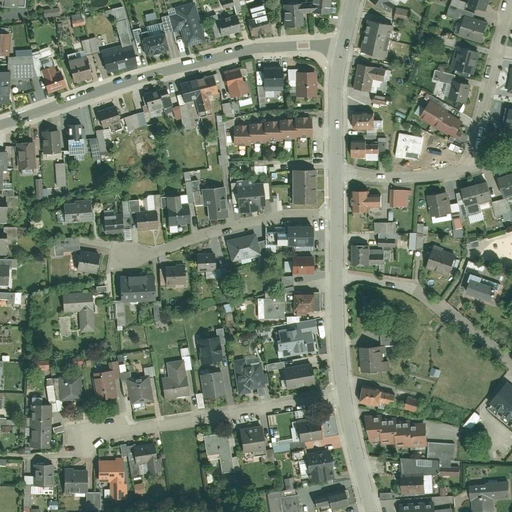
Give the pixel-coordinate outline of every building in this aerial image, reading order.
[(0,0),(0,6),(20,9),(21,0),(0,0)] [(311,0),(310,13),(322,15),(323,0),(311,0)] [(371,0),(371,1),(390,14),(396,4),(389,0),(371,0)] [(469,0),(468,4),(486,10),(488,0),(469,0)] [(254,1),(245,4),(254,28),(273,21),(266,2),(256,6),(254,1)] [(175,14),(168,15),(173,33),(179,31),(184,47),(206,41),(195,2),(174,8),(175,14)] [(283,5),(285,28),(298,27),(296,4),(283,5)] [(394,17),(408,21),(411,11),(397,6),(394,17)] [(43,17),(59,16),(58,8),(43,9),(43,17)] [(154,12),(144,15),(146,21),(156,18),(154,12)] [(70,15),(72,26),(83,25),(82,14),(70,15)] [(211,21),(216,39),(241,31),(236,14),(211,21)] [(481,42),(486,23),(464,17),(459,35),(481,42)] [(368,22),(361,52),(380,56),(387,26),(368,22)] [(0,33),(0,56),(7,57),(9,35),(0,33)] [(162,33),(140,39),(146,58),(167,52),(162,33)] [(117,47),(122,69),(137,66),(131,43),(117,47)] [(102,50),(107,73),(122,69),(117,47),(102,50)] [(477,52),(458,48),(453,71),(472,75),(477,52)] [(67,62),(73,82),(89,77),(84,57),(67,62)] [(64,87),(60,73),(53,75),(51,65),(40,68),(46,92),(64,87)] [(358,65),(353,89),(370,92),(373,79),(383,81),(385,70),(358,65)] [(282,91),(282,68),(262,67),(262,90),(282,91)] [(240,68),(222,73),(230,99),(247,94),(240,68)] [(447,99),(465,103),(469,86),(454,82),(455,76),(435,71),(433,80),(450,84),(447,99)] [(311,97),(311,72),(296,73),(296,98),(311,97)] [(213,76),(180,84),(184,102),(195,99),(198,111),(209,109),(206,96),(217,93),(213,76)] [(166,88),(155,91),(160,107),(170,104),(166,88)] [(155,91),(144,94),(149,110),(160,107),(155,91)] [(230,102),(221,104),(224,118),(233,116),(230,102)] [(420,118),(437,128),(445,112),(428,103),(420,118)] [(171,107),(174,120),(180,119),(182,130),(191,129),(186,104),(171,107)] [(121,121),(116,107),(97,113),(101,127),(121,121)] [(511,109),(505,108),(502,126),(511,127),(511,109)] [(123,117),(127,130),(146,125),(142,111),(123,117)] [(437,128),(454,137),(462,122),(445,112),(437,128)] [(352,114),(351,127),(372,128),(372,115),(352,114)] [(219,166),(227,166),(223,115),(216,116),(219,166)] [(297,137),(312,137),(312,119),(295,119),(295,120),(280,120),(280,122),(264,122),(264,124),(249,124),(249,126),(233,126),(233,146),(249,146),(249,144),(265,144),(265,141),(282,141),(282,139),(297,139),(297,137)] [(82,124),(65,125),(68,154),(84,153),(82,124)] [(95,130),(95,137),(89,138),(90,159),(108,158),(107,145),(110,145),(109,128),(95,130)] [(420,129),(416,140),(432,146),(436,135),(420,129)] [(56,152),(54,131),(40,132),(42,154),(56,152)] [(393,136),(393,166),(410,166),(410,136),(393,136)] [(16,143),(19,169),(33,167),(31,141),(16,143)] [(352,156),(365,157),(366,143),(353,142),(352,156)] [(434,146),(434,160),(443,161),(443,146),(434,146)] [(55,187),(65,186),(64,163),(54,163),(55,187)] [(265,165),(253,166),(254,174),(266,173),(265,165)] [(290,170),(290,187),(309,187),(309,170),(290,170)] [(511,180),(510,175),(498,178),(504,197),(511,195),(511,180)] [(47,198),(46,189),(42,189),(41,179),(35,179),(36,198),(47,198)] [(205,205),(207,220),(220,219),(215,188),(203,190),(201,181),(193,182),(196,207),(205,205)] [(262,182),(249,183),(250,208),(263,207),(262,182)] [(249,183),(236,183),(237,209),(250,208),(249,183)] [(485,183),(473,186),(479,203),(490,199),(485,183)] [(473,186),(461,190),(467,206),(479,203),(473,186)] [(290,187),(290,204),(309,204),(309,187),(290,187)] [(407,189),(391,190),(392,201),(407,200),(407,189)] [(365,191),(352,192),(353,212),(365,212),(365,207),(380,207),(380,197),(365,197),(365,191)] [(427,196),(431,218),(444,215),(440,193),(427,196)] [(146,208),(154,208),(153,195),(145,195),(146,208)] [(165,197),(168,225),(187,223),(186,205),(177,206),(176,196),(165,197)] [(504,198),(491,202),(495,216),(508,213),(504,198)] [(64,222),(91,222),(90,200),(64,201),(64,222)] [(158,228),(155,209),(134,211),(136,231),(158,228)] [(452,212),(455,228),(461,227),(458,211),(452,212)] [(102,217),(104,232),(122,230),(120,215),(102,217)] [(265,245),(313,245),(313,227),(291,227),(291,222),(285,222),(285,232),(265,232),(265,245)] [(374,233),(377,233),(377,246),(395,246),(395,222),(374,222),(374,233)] [(453,229),(453,237),(462,236),(462,228),(453,229)] [(415,242),(423,242),(423,233),(409,233),(409,249),(414,249),(415,242)] [(232,261),(259,254),(254,235),(228,241),(232,261)] [(0,236),(0,256),(8,257),(8,237),(0,236)] [(55,254),(77,252),(76,237),(53,239),(55,254)] [(351,247),(351,266),(366,265),(365,246),(351,247)] [(96,275),(100,254),(81,250),(77,271),(96,275)] [(426,267),(449,275),(454,259),(431,252),(426,267)] [(197,271),(214,271),(214,253),(197,253),(197,271)] [(291,273),(313,273),(313,258),(291,258),(291,273)] [(165,267),(166,286),(187,284),(186,266),(165,267)] [(153,278),(136,279),(137,302),(153,302),(153,278)] [(136,279),(120,279),(120,302),(137,302),(136,279)] [(464,294),(490,304),(495,290),(469,280),(464,294)] [(92,290),(60,293),(62,313),(78,311),(80,332),(96,331),(92,290)] [(303,311),(311,311),(310,294),(289,295),(290,311),(294,311),(294,316),(303,315),(303,311)] [(277,331),(282,359),(314,353),(311,334),(317,333),(315,320),(296,324),(297,328),(277,331)] [(380,328),(380,345),(397,345),(397,328),(380,328)] [(202,363),(221,360),(217,338),(198,341),(202,363)] [(358,349),(361,373),(378,372),(375,347),(358,349)] [(232,361),(238,394),(252,392),(251,389),(264,387),(260,364),(246,367),(245,359),(232,361)] [(71,361),(72,371),(81,370),(80,360),(71,361)] [(160,380),(163,399),(191,395),(189,377),(184,378),(182,361),(166,364),(169,379),(160,380)] [(286,390),(315,385),(311,364),(282,369),(286,390)] [(111,371),(93,373),(96,401),(114,399),(111,371)] [(201,375),(205,398),(225,395),(221,372),(201,375)] [(59,379),(62,402),(82,399),(79,376),(59,379)] [(126,381),(131,404),(151,400),(146,377),(126,381)] [(511,419),(511,387),(507,383),(491,403),(511,419)] [(46,385),(47,401),(54,400),(53,385),(46,385)] [(361,388),(358,403),(378,406),(378,403),(394,406),(395,396),(380,394),(381,391),(361,388)] [(406,398),(404,409),(417,412),(420,402),(406,398)] [(30,406),(29,427),(47,427),(48,407),(30,406)] [(475,412),(464,424),(470,429),(480,418),(475,412)] [(366,418),(368,442),(380,441),(380,444),(396,444),(396,447),(410,446),(410,447),(428,446),(426,423),(411,424),(410,421),(397,422),(397,418),(380,419),(380,417),(366,418)] [(296,423),(299,441),(321,438),(318,420),(296,423)] [(232,453),(264,448),(260,425),(203,435),(207,455),(217,453),(220,473),(235,471),(232,453)] [(29,427),(29,447),(47,447),(47,427),(29,427)] [(288,440),(271,441),(272,451),(289,450),(288,440)] [(155,441),(132,446),(136,463),(144,461),(146,472),(157,470),(155,459),(158,459),(155,441)] [(304,456),(308,480),(324,477),(322,470),(332,468),(328,452),(304,456)] [(127,498),(125,458),(96,459),(98,482),(107,481),(108,499),(127,498)] [(50,464),(33,464),(33,485),(50,484),(50,464)] [(62,470),(63,491),(87,491),(87,470),(62,470)] [(417,475),(417,492),(431,492),(430,474),(417,475)] [(403,475),(404,493),(417,492),(417,475),(403,475)] [(291,478),(283,479),(285,488),(293,486),(291,478)] [(143,483),(133,484),(134,493),(144,493),(143,483)] [(470,485),(471,511),(489,511),(489,503),(510,502),(509,483),(470,485)] [(326,508),(348,503),(345,489),(312,496),(314,505),(325,503),(326,508)] [(299,511),(298,494),(280,496),(280,491),(267,492),(269,511),(299,511)] [(86,492),(86,509),(99,509),(99,492),(86,492)] [(400,506),(400,511),(435,511),(434,503),(423,505),(423,504),(412,505),(400,506)]
